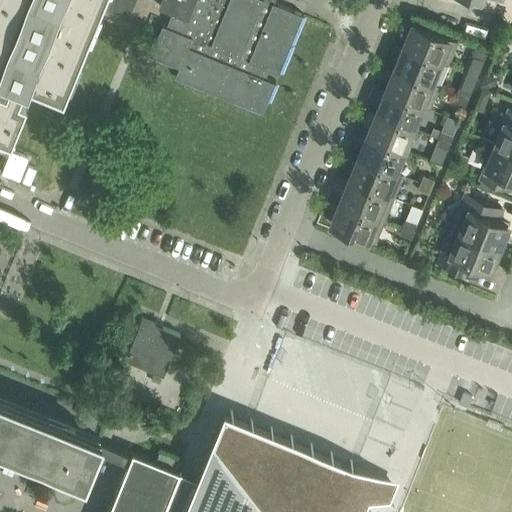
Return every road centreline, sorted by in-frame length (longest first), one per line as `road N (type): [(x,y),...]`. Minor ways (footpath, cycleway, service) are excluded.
road 1 (residential): [(285,230),(257,296),(239,300),(0,202)]
road 2 (residential): [(381,0),(285,230)]
road 3 (residential): [(285,230),(501,319)]
road 4 (unknown): [(239,300),(271,344),(299,423),(297,456),(271,511)]
